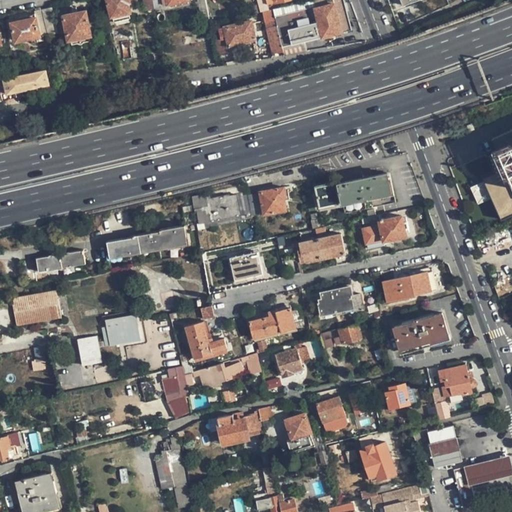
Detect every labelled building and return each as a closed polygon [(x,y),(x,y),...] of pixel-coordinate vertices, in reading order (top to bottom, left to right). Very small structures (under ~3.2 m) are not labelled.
[(109,0),(112,14),(114,14),(130,11),(131,10),(130,1),(131,1),(131,0),(109,0)] [(144,0),(146,9),(156,7),(154,0),(144,0)] [(199,0),(201,10),(208,9),(206,0),(199,0)] [(260,0),(263,11),(264,11),(271,9),(269,2),(268,0),(260,0)] [(348,9),(354,7),(351,0),(312,0),(274,8),(285,51),(286,54),(323,48),(321,36),(353,28),(348,9)] [(43,8),(49,33),(49,34),(58,32),(53,7),(43,8)] [(17,40),(49,33),(43,8),(36,10),(37,12),(38,16),(30,18),(13,22),(17,40)] [(275,52),(285,51),(274,8),(271,9),(264,11),(275,52)] [(68,38),(72,38),(89,34),(92,33),(88,10),(65,14),(68,38)] [(131,17),(130,11),(114,14),(115,20),(131,17)] [(228,33),(228,37),(229,44),(232,43),(257,38),(253,19),(220,26),(222,35),(228,33)] [(90,39),(89,34),(72,38),(73,43),(90,39)] [(233,50),(232,43),(229,44),(228,37),(216,39),(218,54),(233,50)] [(6,77),(7,85),(0,86),(3,100),(17,97),(16,91),(50,84),(47,68),(6,77)] [(511,129),(493,137),(496,146),(498,149),(487,154),(494,171),(484,176),(502,217),(511,213),(511,129)] [(394,200),(388,172),(340,182),(340,181),(317,185),(321,206),(345,201),(344,200),(366,196),(367,206),(394,200)] [(261,191),(264,211),(265,213),(287,209),(285,196),(287,195),(285,186),(261,190),(261,191)] [(210,197),(209,191),(193,195),(195,208),(199,208),(201,221),(240,213),(236,194),(229,195),(228,194),(210,197)] [(261,191),(249,194),(252,214),(264,211),(261,191)] [(407,234),(403,214),(380,218),(381,223),(364,227),(369,246),(385,243),(385,239),(407,234)] [(134,234),(134,236),(108,240),(111,256),(188,242),(185,224),(160,228),(160,229),(134,234)] [(511,230),(511,228),(510,225),(490,233),(493,239),(511,230)] [(346,253),(342,232),(301,241),(302,248),(299,249),(302,261),(313,259),(313,260),(346,253)] [(494,242),(493,239),(490,233),(477,239),(480,247),(494,242)] [(511,241),(502,246),(509,265),(511,263),(511,241)] [(50,253),(51,254),(37,257),(39,270),(86,262),(84,249),(50,253)] [(264,272),(259,250),(231,256),(236,278),(264,272)] [(431,289),(427,270),(384,280),(388,300),(416,294),(416,292),(431,289)] [(353,294),(351,285),(322,291),(325,300),(320,301),(322,313),(364,305),(362,292),(353,294)] [(57,289),(13,298),(18,324),(62,315),(57,289)] [(205,316),(214,315),(213,305),(210,305),(203,306),(205,316)] [(277,313),(270,314),(250,319),(255,337),(297,326),(296,321),(301,320),(298,308),(293,310),(292,306),(276,310),(277,313)] [(102,314),(98,327),(100,327),(104,326),(108,325),(107,318),(138,312),(137,308),(102,314)] [(412,320),(410,313),(386,319),(390,332),(398,330),(402,346),(432,338),(433,339),(449,335),(443,311),(412,320)] [(139,319),(138,312),(107,318),(108,325),(139,319)] [(105,335),(98,336),(100,345),(143,337),(139,319),(108,325),(104,326),(105,335)] [(211,341),(204,320),(187,325),(195,356),(227,346),(225,337),(211,341)] [(362,336),(357,321),(340,327),(344,341),(362,336)] [(57,327),(59,335),(69,333),(67,326),(57,327)] [(98,327),(96,334),(98,334),(98,336),(105,335),(104,326),(100,327),(98,327)] [(335,344),(331,329),(321,332),(325,347),(335,344)] [(98,334),(96,334),(80,337),(84,363),(102,360),(100,345),(98,336),(98,334)] [(258,341),(260,350),(268,348),(266,339),(258,341)] [(46,358),(44,344),(35,346),(37,360),(46,358)] [(303,367),(300,358),(298,350),(297,346),(277,352),(284,374),(294,371),(294,370),(303,367)] [(306,348),(298,350),(300,358),(309,355),(306,348)] [(239,357),(241,361),(242,361),(245,360),(248,372),(263,368),(259,351),(239,357)] [(19,366),(30,364),(33,363),(32,354),(17,358),(19,366)] [(189,357),(182,359),(183,364),(185,372),(192,370),(189,357)] [(199,368),(201,374),(202,378),(208,376),(211,385),(221,381),(220,378),(246,371),(242,361),(241,361),(226,365),(225,361),(199,368)] [(170,375),(185,372),(183,364),(168,367),(170,375)] [(469,377),(466,364),(440,369),(446,395),(462,392),(463,394),(472,391),(472,387),(475,386),(476,384),(477,381),(476,378),(474,377),(469,377)] [(193,386),(193,376),(192,370),(185,372),(188,388),(193,386)] [(411,403),(407,388),(405,381),(389,385),(390,388),(386,389),(391,408),(411,403)] [(414,386),(407,388),(411,403),(418,401),(414,386)] [(440,387),(433,388),(438,412),(445,411),(440,387)] [(364,411),(358,390),(351,392),(357,413),(364,411)] [(345,414),(339,396),(319,402),(324,421),(345,414)] [(270,405),(259,408),(262,420),(271,418),(270,416),(272,416),(270,405)] [(256,413),(244,416),(249,434),(249,435),(263,432),(259,410),(255,410),(256,413)] [(249,434),(244,416),(243,411),(219,416),(225,442),(249,437),(249,434)] [(312,432),(306,412),(286,418),(292,438),(288,439),(292,449),(312,443),(308,433),(312,432)] [(454,426),(428,432),(436,466),(462,460),(454,426)] [(11,445),(9,433),(0,435),(0,458),(9,456),(7,446),(11,445)] [(78,436),(80,444),(89,442),(87,434),(78,436)] [(147,440),(146,434),(111,443),(112,448),(147,440)] [(176,484),(188,481),(179,439),(162,441),(165,455),(158,456),(164,486),(176,484)] [(369,443),(369,447),(363,449),(372,475),(377,473),(378,478),(397,471),(387,441),(375,445),(374,442),(369,443)] [(109,449),(108,443),(87,449),(88,455),(109,449)] [(323,464),(331,462),(328,449),(320,451),(323,464)] [(511,466),(510,457),(467,467),(471,485),(511,475),(511,466)] [(256,482),(275,479),(272,466),(254,469),(256,482)] [(464,467),(452,470),(462,508),(474,505),(464,467)] [(29,511),(60,505),(51,471),(18,479),(26,511),(29,511)] [(361,486),(363,498),(371,496),(382,493),(393,491),(391,480),(361,486)] [(192,503),(188,481),(176,484),(181,505),(192,503)] [(423,494),(429,492),(427,483),(420,484),(423,494)] [(284,493),(279,494),(282,511),(296,511),(297,511),(294,494),(284,496),(284,493)] [(382,493),(371,496),(374,508),(385,505),(382,493)] [(273,511),(282,511),(279,494),(270,496),(273,511)] [(110,511),(108,500),(99,503),(101,511),(110,511)] [(390,511),(421,511),(420,502),(413,503),(412,500),(389,505),(390,511)] [(87,511),(85,501),(78,503),(80,511),(87,511)]
